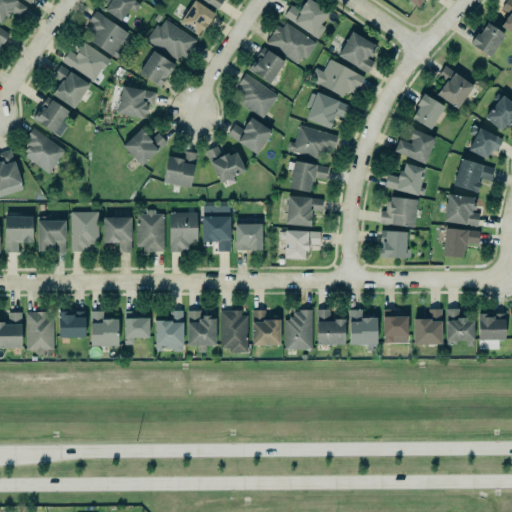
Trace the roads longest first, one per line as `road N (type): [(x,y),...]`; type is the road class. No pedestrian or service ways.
road 1 (secondary): [(0,484),(511,480)]
road 2 (residential): [(0,280),(507,275)]
road 3 (secondary): [(511,446),(16,448)]
road 4 (residential): [(470,0),(380,107),(359,170),(350,279)]
road 5 (residential): [(0,101),(69,0)]
road 6 (residential): [(257,0),(196,104)]
